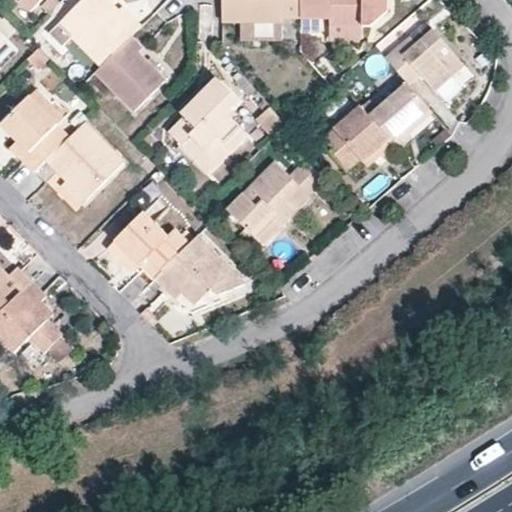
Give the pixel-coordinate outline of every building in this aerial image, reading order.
[(126,20),(106,0),(85,0),(60,24),(50,35),(62,48),(73,37),(102,66),(132,36),(141,27),(130,16),(126,20)] [(222,0),(222,18),(222,22),(241,22),(283,22),(283,19),(301,18),(301,0),(222,0)] [(370,27),(389,11),(388,0),(301,0),(301,18),(330,19),(330,42),(359,42),(359,41),(361,38),(362,38),(363,27),(370,27)] [(130,16),(122,8),(118,11),(126,20),(130,16)] [(283,22),(241,22),(241,41),(282,40),(283,22)] [(416,34),(386,58),(407,84),(408,85),(421,75),(434,91),(436,89),(444,100),(461,87),(452,76),(465,65),(434,30),(420,40),(416,34)] [(132,36),(102,66),(94,73),(134,112),(165,81),(139,53),(143,48),(132,36)] [(227,114),(239,102),(216,80),(182,116),(184,118),(169,134),(180,145),(190,135),(207,154),(221,141),(224,144),(240,127),(227,114)] [(408,85),(407,84),(369,115),(397,148),(398,149),(411,139),(404,130),(429,109),(408,85)] [(31,97),(57,125),(64,119),(36,91),(31,97)] [(57,125),(31,97),(2,124),(18,141),(29,153),(22,159),(35,173),(48,160),(70,138),(57,125)] [(369,115),(362,107),(321,143),(346,172),(361,159),(368,167),(381,156),(384,159),(397,148),(369,115)] [(124,164),(85,124),(70,138),(48,160),(68,180),(88,200),(124,164)] [(247,134),(240,127),(224,144),(221,141),(207,154),(190,135),(180,145),(207,174),(247,134)] [(11,147),(22,159),(29,153),(18,141),(11,147)] [(325,181),(305,161),(289,176),(275,163),(227,210),(251,234),(276,212),(287,223),(311,198),(309,195),(325,181)] [(88,200),(68,180),(62,186),(82,206),(88,200)] [(263,246),(287,223),(276,212),(251,234),(263,246)] [(157,277),(189,245),(175,230),(166,238),(143,215),(116,240),(140,266),(154,280),(157,277)] [(244,284),(198,236),(189,245),(157,277),(177,299),(185,292),(195,305),(213,288),(219,296),(244,284)] [(134,273),(140,266),(116,240),(109,247),(134,273)] [(0,314),(31,283),(18,269),(9,278),(0,269),(0,314)] [(31,340),(44,353),(46,351),(58,364),(73,351),(61,337),(63,335),(48,322),(35,309),(42,302),(46,298),(31,283),(0,314),(0,340),(14,355),(31,340)] [(54,315),(42,302),(35,309),(48,322),(54,315)]
